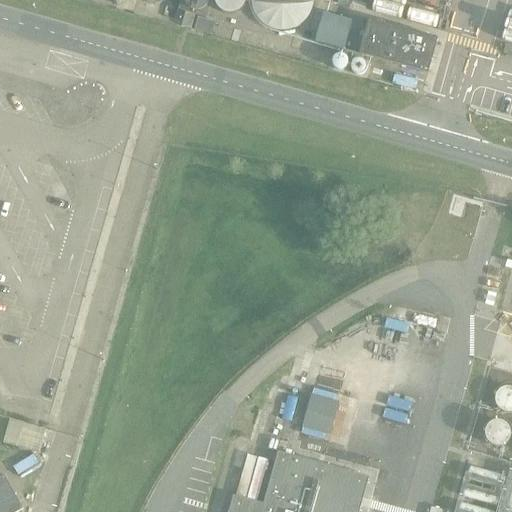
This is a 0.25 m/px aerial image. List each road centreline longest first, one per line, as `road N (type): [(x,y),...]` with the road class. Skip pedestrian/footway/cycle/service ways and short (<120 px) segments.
road 1 (unclassified): [(511,164),(0,18)]
road 2 (unknown): [(474,0),(442,144)]
